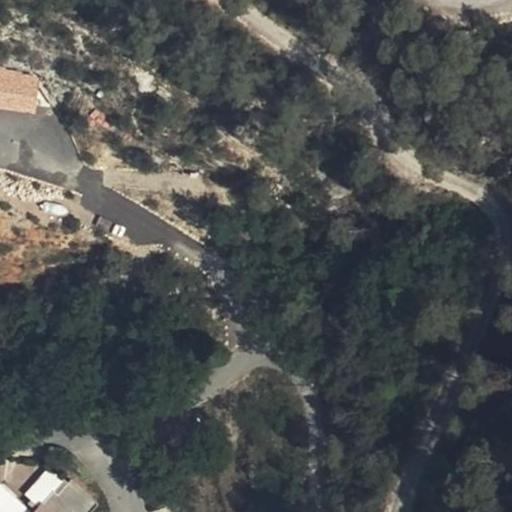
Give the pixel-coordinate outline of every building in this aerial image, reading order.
[(0,91),(57,103),(39,72),(0,64),(0,91)] [(60,484),(56,481),(44,494),(48,498),(60,484)] [(0,511),(24,511),(28,508),(0,482),(0,511)] [(44,494),(29,511),(43,511),(52,502),(56,505),(68,491),(60,484),(48,498),(44,494)] [(43,511),(91,511),(68,491),(56,505),(52,502),(43,511)]
